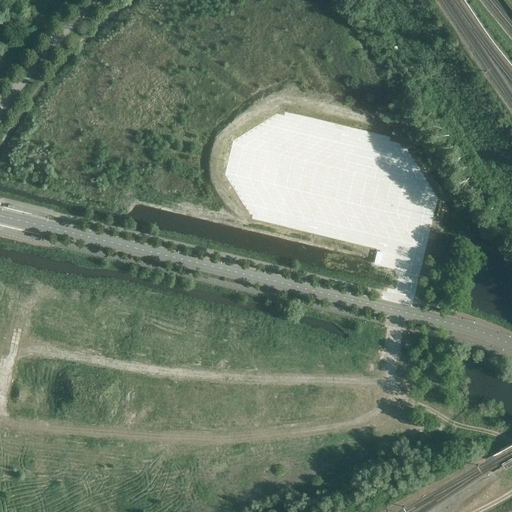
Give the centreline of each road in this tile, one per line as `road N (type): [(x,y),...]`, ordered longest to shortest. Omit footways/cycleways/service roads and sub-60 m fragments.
road 1 (unclassified): [(511,345),(7,217)]
road 2 (track): [(12,345),(154,369),(385,384),(441,418),(511,444)]
road 3 (track): [(389,361),(378,403),(363,416),(254,437),(56,429),(2,421),(0,412)]
